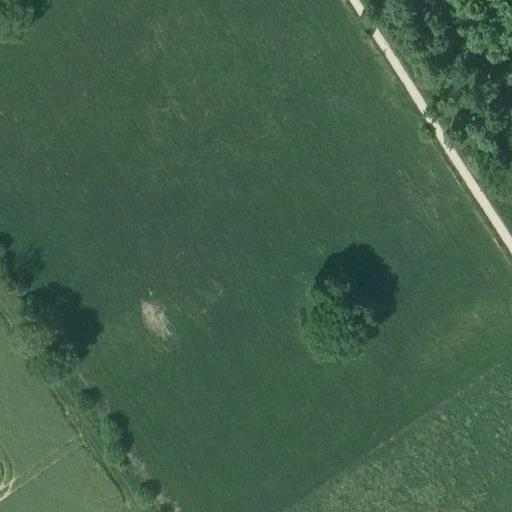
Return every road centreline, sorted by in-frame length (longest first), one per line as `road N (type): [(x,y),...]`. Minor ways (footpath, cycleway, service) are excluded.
road 1 (track): [(511,246),(354,0)]
road 2 (track): [(124,511),(123,492),(0,300)]
